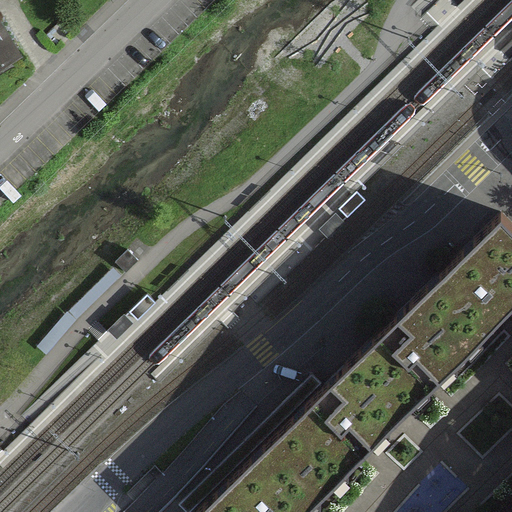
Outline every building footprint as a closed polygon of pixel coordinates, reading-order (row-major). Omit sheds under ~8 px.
[(0,65),(19,54),(0,22),(0,65)] [(356,188),(340,203),(348,212),(365,197),(356,188)] [(496,298),(511,281),(511,204),(499,192),(423,270),(474,320),(496,298)] [(336,209),(319,225),(328,234),(344,218),(336,209)] [(397,397),(474,320),(423,270),(346,347),(397,397)] [(320,474),(397,397),(346,347),(269,424),(320,474)] [(282,511),(296,499),(320,474),(269,424),(192,501),(203,511),(282,511)]
